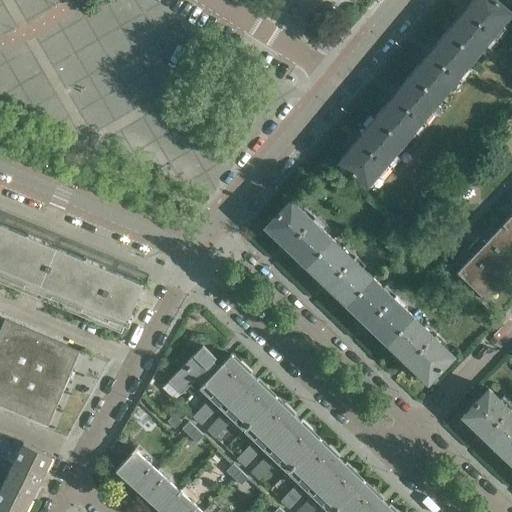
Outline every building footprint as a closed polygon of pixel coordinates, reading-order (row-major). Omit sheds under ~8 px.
[(497,0),(472,0),(465,9),(494,34),(511,12),(497,0)] [(465,9),(446,31),(475,56),(494,34),(465,9)] [(446,31),(429,52),(458,76),(475,56),(446,31)] [(429,52),(410,75),(439,99),(458,76),(429,52)] [(410,75),(392,97),(421,121),(439,99),(410,75)] [(392,97),(374,118),(403,142),(421,121),(392,97)] [(171,105),(164,109),(166,114),(173,109),(171,105)] [(374,118),(356,140),(385,164),(403,142),(374,118)] [(356,140),(339,161),(368,185),(385,164),(356,140)] [(292,198),(265,225),(306,264),(332,237),(292,198)] [(511,214),(503,224),(511,232),(511,214)] [(0,221),(0,280),(7,284),(28,233),(0,221)] [(511,232),(503,224),(480,248),(509,276),(511,273),(511,232)] [(28,233),(7,284),(36,296),(57,245),(28,233)] [(332,237),(306,264),(347,303),(373,276),(332,237)] [(57,245),(36,296),(65,307),(85,257),(57,245)] [(480,248),(457,272),(487,300),(509,276),(480,248)] [(85,257),(65,307),(94,319),(114,269),(85,257)] [(114,269),(94,319),(122,331),(143,281),(114,269)] [(373,276),(347,303),(387,342),(414,315),(373,276)] [(414,315),(387,342),(428,381),(454,354),(414,315)] [(0,332),(0,405),(49,426),(81,351),(5,319),(0,332)] [(203,344),(168,381),(181,393),(197,376),(204,382),(213,373),(207,366),(216,357),(203,344)] [(213,373),(204,382),(200,386),(221,407),(253,374),(232,354),(213,373)] [(253,374),(221,407),(244,429),(276,396),(253,374)] [(511,409),(489,387),(462,414),(503,453),(511,444),(511,409)] [(276,396),(244,429),(269,453),(273,449),(301,420),(276,396)] [(208,399),(195,414),(203,422),(217,407),(208,399)] [(181,419),(174,413),(168,419),(175,425),(181,419)] [(222,413),(208,428),(217,436),(230,421),(222,413)] [(195,427),(189,420),(183,427),(189,433),(195,427)] [(301,420),(273,449),(291,467),(320,438),(301,420)] [(201,433),(195,427),(189,433),(195,439),(201,433)] [(320,438),(291,467),(314,488),(344,457),(337,451),(335,453),(320,438)] [(252,442),(238,456),(247,464),(260,450),(252,442)] [(20,453),(15,464),(40,477),(51,455),(25,443),(20,453)] [(511,444),(503,453),(511,461),(511,444)] [(117,471),(133,486),(138,490),(157,469),(134,448),(114,470),(116,471),(117,471)] [(266,456),(252,470),(261,478),(274,463),(266,456)] [(344,457),(314,488),(333,506),(361,477),(352,470),(355,467),(344,457)] [(240,469),(234,463),(228,469),(234,476),(240,469)] [(15,464),(4,485),(30,497),(40,477),(15,464)] [(157,469),(138,490),(161,511),(180,490),(157,469)] [(247,475),(240,469),(234,476),(241,482),(247,475)] [(361,477),(333,506),(338,511),(369,511),(383,499),(380,496),(381,494),(371,484),(369,486),(361,477)] [(4,485),(0,493),(0,508),(8,511),(23,511),(30,497),(4,485)] [(296,485),(283,499),(291,507),(305,493),(296,485)] [(180,490),(161,511),(200,511),(202,510),(180,490)] [(310,498),(297,511),(313,511),(319,506),(310,498)] [(383,499),(369,511),(396,511),(398,510),(388,500),(386,502),(383,499)]
